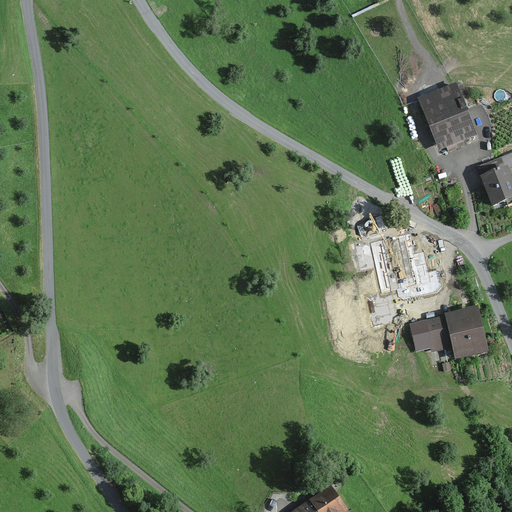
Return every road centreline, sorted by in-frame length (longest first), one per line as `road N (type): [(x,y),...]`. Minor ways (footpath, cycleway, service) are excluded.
road 1 (unclassified): [(27,0),(41,99),(55,401),(120,511)]
road 2 (unclassified): [(511,338),(479,263),(456,237),(226,104),(138,0)]
